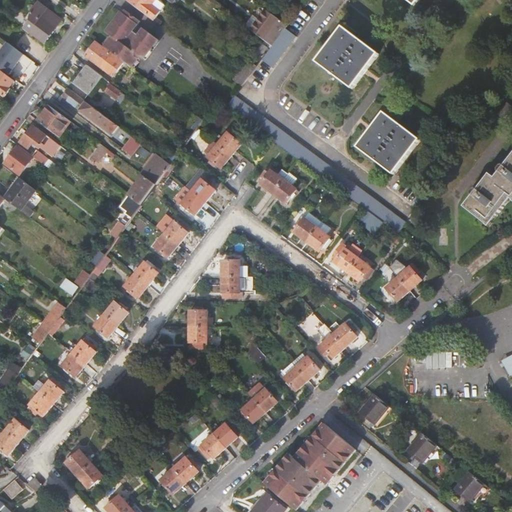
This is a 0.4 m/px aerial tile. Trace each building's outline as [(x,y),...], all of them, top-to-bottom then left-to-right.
[(165,5),(157,0),(129,0),(128,2),(153,20),(165,5)] [(29,21),(23,29),(30,35),(31,33),(45,43),(56,28),(54,27),(60,19),(38,3),(27,19),(29,21)] [(286,28),(287,26),(266,10),(258,20),(269,29),(263,38),(272,45),(286,28)] [(125,14),(122,12),(114,23),(131,35),(134,32),(141,22),(127,12),(125,14)] [(263,38),(269,29),(258,20),(251,30),(263,38)] [(107,33),(113,37),(106,48),(125,62),(133,68),(140,59),(143,61),(152,50),(138,40),(131,50),(124,45),(131,35),(114,23),(107,33)] [(369,69),(380,55),(344,27),(317,62),(353,89),(364,75),(369,69)] [(286,28),(272,45),(262,59),(273,68),(297,36),(286,28)] [(158,41),(144,31),(140,37),(138,40),(152,50),(158,41)] [(140,37),(134,32),(131,35),(138,40),(140,37)] [(131,50),(138,40),(131,35),(124,45),(131,50)] [(0,53),(0,68),(9,75),(24,55),(8,43),(0,53)] [(125,62),(106,48),(104,47),(102,49),(96,44),(86,57),(114,78),(119,71),(125,62)] [(249,75),(257,65),(249,59),(242,69),(249,75)] [(133,68),(125,62),(119,71),(128,78),(135,69),(133,68)] [(89,96),(103,77),(89,67),(75,85),(89,96)] [(249,75),(242,69),(234,80),(242,85),(249,75)] [(4,84),(8,78),(0,71),(0,91),(5,85),(4,84)] [(121,103),(126,96),(110,84),(105,91),(121,103)] [(113,135),(119,126),(70,90),(64,98),(113,135)] [(226,105),(399,235),(408,224),(234,95),(226,105)] [(67,130),(72,123),(52,108),(40,123),(64,141),(70,133),(67,130)] [(395,176),(422,140),(386,113),(372,132),(360,148),(395,176)] [(193,129),(196,131),(204,121),(201,118),(193,129)] [(56,157),(63,147),(48,136),(47,138),(34,128),(22,144),(30,150),(33,145),(39,149),(41,146),(56,157)] [(218,139),(221,141),(217,147),(232,157),(241,145),(223,132),(218,139)] [(90,160),(102,145),(94,139),(82,154),(90,160)] [(222,171),(232,157),(217,147),(207,160),(222,171)] [(21,176),(33,159),(18,148),(6,165),(21,176)] [(48,159),(37,151),(33,157),(44,165),(48,159)] [(157,185),(172,165),(158,155),(144,176),(157,185)] [(511,159),(509,163),(507,166),(506,167),(502,167),(499,171),(500,174),(496,179),(491,175),(485,183),(480,189),(479,190),(476,189),(472,193),(472,195),(473,197),(465,208),(487,225),(494,217),(497,219),(505,208),(503,205),(509,197),(511,198),(511,159)] [(261,184),(275,195),(285,181),(269,168),(263,176),(265,178),(261,184)] [(157,185),(144,176),(129,196),(135,201),(142,206),(157,185)] [(210,182),(204,177),(192,193),(206,204),(215,191),(207,185),(210,182)] [(23,211),(38,191),(22,179),(7,200),(23,211)] [(287,205),(298,191),(285,181),(275,195),(287,205)] [(182,206),(196,217),(206,204),(192,193),(182,206)] [(130,213),(126,219),(130,222),(142,206),(135,201),(127,211),(130,213)] [(308,242),(318,229),(323,223),(310,213),(306,219),(303,222),(301,221),(297,226),(299,228),(295,233),(308,242)] [(118,237),(126,225),(119,220),(111,233),(118,237)] [(189,234),(174,223),(165,235),(180,246),(189,234)] [(329,247),(334,241),(318,229),(308,242),(321,252),(326,245),(329,247)] [(155,250),(169,260),(180,246),(165,235),(155,250)] [(339,258),(335,263),(348,272),(358,259),(343,247),(336,256),(339,258)] [(232,260),(225,260),(226,276),(244,274),(251,274),(251,266),(243,267),(242,256),(232,257),(232,260)] [(361,282),(371,269),(358,259),(348,272),(361,282)] [(158,274),(145,263),(135,276),(149,286),(158,274)] [(423,281),(411,268),(399,278),(411,292),(423,281)] [(85,270),(77,282),(83,286),(92,275),(85,270)] [(245,290),(244,274),(226,276),(228,292),(236,291),(237,295),(248,294),(248,290),(245,290)] [(126,289),(140,299),(149,286),(135,276),(126,289)] [(398,302),(411,292),(399,278),(387,289),(398,302)] [(74,296),(80,288),(70,281),(64,288),(74,296)] [(46,322),(53,327),(68,308),(60,302),(46,322)] [(129,312),(115,302),(105,316),(119,326),(129,312)] [(209,313),(191,312),(191,328),(208,328),(209,313)] [(110,340),(119,326),(105,316),(96,329),(110,340)] [(34,338),(41,344),(53,327),(46,322),(34,338)] [(358,337),(346,324),(334,335),(346,348),(358,337)] [(191,328),(191,353),(208,354),(208,328),(191,328)] [(322,345),(334,359),(346,348),(334,335),(322,345)] [(96,351),(81,341),(72,354),(86,364),(96,351)] [(77,377),(86,364),(72,354),(63,368),(77,377)] [(321,371),(309,358),(297,368),(309,381),(321,371)] [(13,362),(5,374),(15,380),(22,367),(13,362)] [(285,379),(297,392),(309,381),(297,368),(285,379)] [(63,391),(49,381),(40,393),(54,404),(63,391)] [(261,383),(249,394),(255,400),(267,413),(278,403),(261,383)] [(45,417),(54,404),(40,393),(30,407),(45,417)] [(375,424),(389,406),(375,394),(360,412),(375,424)] [(242,411),(254,424),(267,413),(255,400),(242,411)] [(28,430),(14,420),(5,433),(19,443),(28,430)] [(239,437),(227,424),(215,435),(227,448),(239,437)] [(358,451),(326,425),(320,432),(352,458),(358,451)] [(328,486),(352,458),(320,432),(297,459),(291,455),(265,484),(297,511),(322,482),(328,486)] [(0,448),(10,456),(19,443),(5,433),(0,439),(0,448)] [(422,463),(437,444),(423,433),(408,451),(422,463)] [(203,445),(215,458),(227,448),(215,435),(203,445)] [(74,458),(67,463),(78,476),(92,464),(81,451),(78,454),(76,451),(72,455),(74,458)] [(198,474),(187,460),(175,470),(187,484),(198,474)] [(104,477),(92,464),(78,476),(90,489),(104,477)] [(163,481),(175,494),(187,484),(175,470),(163,481)] [(479,492),(484,496),(491,488),(471,472),(456,490),(471,502),(479,492)] [(404,492),(384,475),(379,481),(399,497),(404,492)] [(43,485),(35,478),(29,485),(36,492),(43,485)] [(14,499),(25,490),(16,480),(5,489),(14,499)] [(368,511),(386,511),(399,497),(379,481),(360,505),(368,511)] [(283,511),(286,510),(267,495),(253,511),(283,511)] [(122,497),(107,509),(110,511),(129,511),(133,509),(122,497)] [(430,511),(417,500),(411,507),(416,511),(430,511)] [(0,504),(8,511),(12,511),(0,501),(0,504)]
